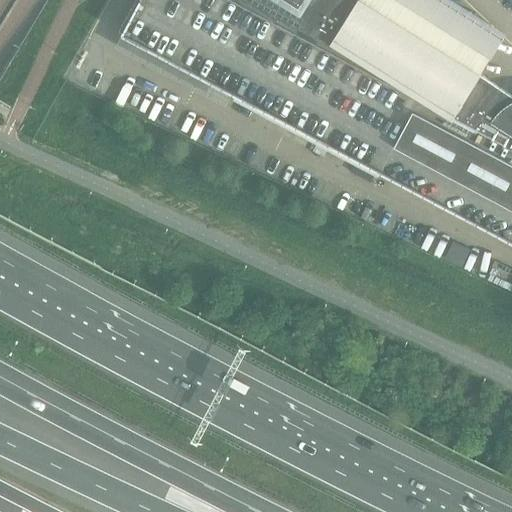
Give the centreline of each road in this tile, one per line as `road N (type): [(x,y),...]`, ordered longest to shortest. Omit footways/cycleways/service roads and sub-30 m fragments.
road 1 (motorway): [(451,511),(0,277)]
road 2 (motorway): [(0,378),(255,511)]
road 3 (motorway): [(0,439),(151,511)]
